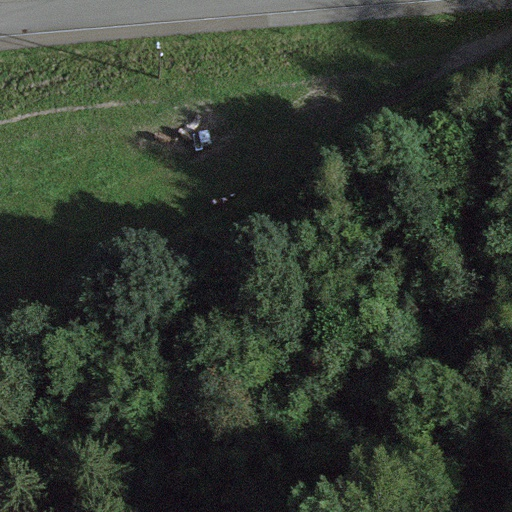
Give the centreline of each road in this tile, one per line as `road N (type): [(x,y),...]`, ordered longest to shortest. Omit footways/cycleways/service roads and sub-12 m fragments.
road 1 (track): [(0,369),(511,23)]
road 2 (unclassified): [(227,0),(0,18)]
